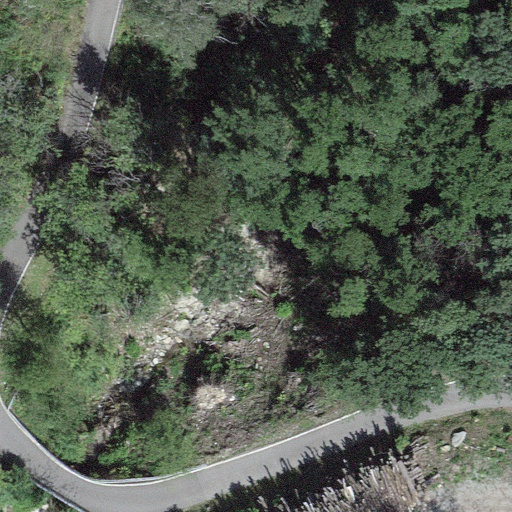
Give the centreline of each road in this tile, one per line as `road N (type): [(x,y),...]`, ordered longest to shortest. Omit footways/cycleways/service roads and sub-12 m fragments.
road 1 (unclassified): [(0,434),(22,459),(88,498),(146,497),(421,392),(485,383),(511,388)]
road 2 (unclassified): [(107,0),(90,91),(0,365)]
